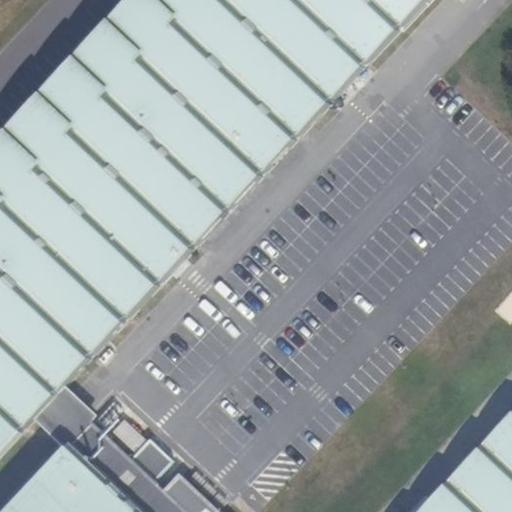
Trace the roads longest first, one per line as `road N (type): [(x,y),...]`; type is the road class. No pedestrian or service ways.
road 1 (unknown): [(122,378),(226,465),(241,470),(260,459),(475,226),(477,189),(392,97)]
road 2 (unknown): [(172,419),(436,146)]
